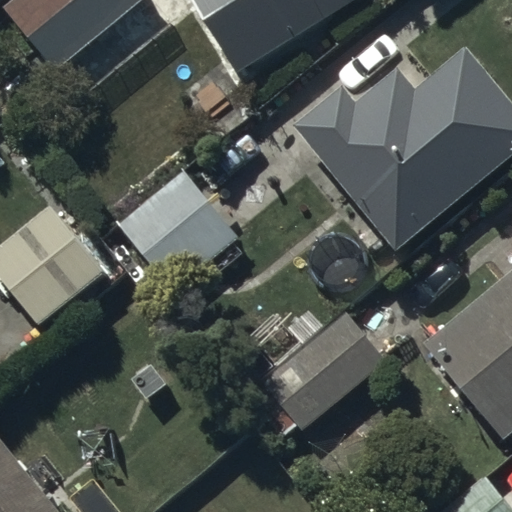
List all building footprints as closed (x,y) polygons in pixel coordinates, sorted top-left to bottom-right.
[(140,0),(11,0),(6,5),(59,68),(140,0)] [(344,0),(194,0),(236,67),(344,0)] [(357,100),(343,82),(294,123),(397,247),(511,150),(511,94),(467,40),(414,84),(399,65),(357,100)] [(238,231),(188,167),(120,220),(170,284),(238,231)] [(110,265),(56,198),(0,243),(0,267),(42,320),(110,265)] [(511,265),(425,340),(505,434),(511,428),(511,265)] [(262,406),(284,431),(298,420),(303,426),(386,354),(347,309),(266,380),(277,393),(262,406)] [(63,511),(0,432),(0,511),(63,511)] [(511,511),(511,506),(487,476),(443,511),(511,511)]
